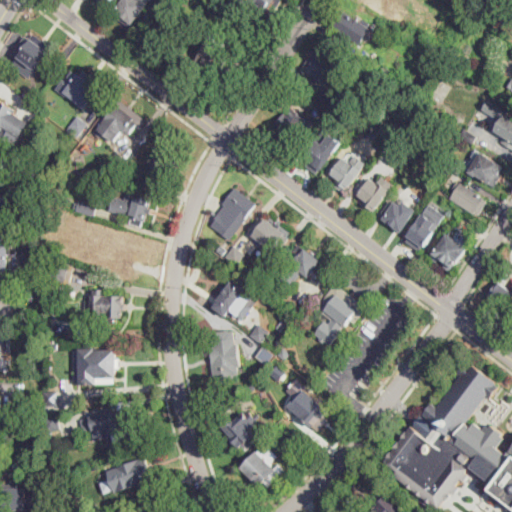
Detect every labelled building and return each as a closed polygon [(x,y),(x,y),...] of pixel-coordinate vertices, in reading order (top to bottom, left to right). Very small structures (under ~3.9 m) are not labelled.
[(151,0),(132,27),(115,16),(126,0),(151,0)] [(252,0),(275,13),(283,0),(252,0)] [(373,28),(362,45),(334,27),(344,10),(373,28)] [(267,21),(259,33),(246,25),(253,13),(267,21)] [(408,20),(403,29),(393,22),(397,14),(408,20)] [(28,34),(39,42),(42,38),(49,44),(46,47),(52,51),(49,55),(53,58),(42,72),(38,69),(31,78),(13,65),(18,60),(12,56),(28,34)] [(213,35),(227,43),(228,41),(238,48),(228,65),(232,68),(227,77),(233,80),(227,90),(192,69),(213,35)] [(474,46),(470,53),(465,50),(469,43),(474,46)] [(344,63),(331,84),(309,70),(322,49),(344,63)] [(439,61),(431,67),(427,62),(436,56),(439,61)] [(392,69),(388,74),(382,70),(386,64),(392,69)] [(102,83),(98,88),(100,90),(86,108),(68,94),(67,96),(57,89),(64,79),(66,81),(74,71),(81,76),(85,70),(102,83)] [(340,93),(332,105),(321,97),(328,85),(340,93)] [(492,93),(488,101),(483,98),(487,90),(492,93)] [(27,122),(22,131),(8,123),(1,135),(0,134),(0,100),(18,110),(15,115),(27,122)] [(141,124),(133,134),(127,130),(126,133),(123,131),(119,137),(103,125),(118,104),(137,118),(135,120),(141,124)] [(354,112),(346,123),(334,115),(342,104),(354,112)] [(311,119),(302,131),(305,133),(294,147),(276,134),(278,131),(274,128),(285,112),(287,113),(292,106),(311,119)] [(511,146),(505,142),(507,137),(495,130),(506,113),(511,116),(511,146)] [(78,138),(72,133),(76,129),(71,126),(79,116),(89,124),(78,138)] [(56,124),(51,132),(41,126),(47,118),(56,124)] [(473,144),(460,135),(466,127),(479,136),(473,144)] [(27,138),(22,148),(15,145),(20,135),(27,138)] [(343,143),(324,170),(322,168),(319,173),(303,162),(319,139),(324,143),(331,135),(343,143)] [(404,148),(396,159),(385,151),(393,140),(404,148)] [(163,191),(145,183),(165,141),(183,149),(163,191)] [(130,160),(121,171),(110,162),(119,151),(130,160)] [(496,187),(470,171),(483,151),(507,166),(503,173),(504,174),(496,187)] [(363,170),(345,193),(334,185),(339,178),(333,173),(345,157),(363,170)] [(29,161),(26,176),(11,173),(14,158),(29,161)] [(463,170),(460,175),(455,171),(458,166),(463,170)] [(395,185),(376,211),(364,202),(366,200),(360,196),(372,178),(381,185),(386,178),(395,185)] [(481,215),(477,213),(454,199),(463,183),(487,197),(486,199),(489,201),(481,215)] [(35,198),(19,199),(19,184),(34,184),(35,198)] [(259,204),(232,239),(220,229),(226,221),(218,215),(223,209),(225,210),(228,207),(224,204),(237,187),(259,204)] [(154,199),(147,222),(145,221),(144,226),(132,223),(134,217),(111,211),(115,196),(127,199),(129,192),(154,199)] [(0,195),(4,195),(4,193),(9,193),(9,210),(0,210),(0,195)] [(422,203),(403,231),(385,219),(386,217),(382,215),(392,200),(396,203),(398,201),(403,204),(410,194),(422,203)] [(80,201),(99,207),(96,216),(78,211),(78,209),(75,208),(76,202),(80,203),(80,201)] [(83,232),(66,226),(70,212),(88,218),(83,232)] [(436,230),(422,251),(407,240),(425,213),(438,223),(434,229),(436,230)] [(290,239),(280,252),(275,248),(274,250),(254,235),(267,218),(287,233),(285,236),(290,239)] [(469,248),(452,272),(445,266),(448,262),(442,258),(438,262),(431,257),(450,233),(469,248)] [(133,239),(130,249),(132,250),(125,274),(109,269),(109,270),(93,265),(96,256),(85,253),(89,238),(102,243),(103,240),(118,244),(121,235),(133,239)] [(0,243),(8,243),(8,268),(0,267),(0,243)] [(228,249),(224,254),(218,250),(222,245),(228,249)] [(247,254),(239,265),(228,256),(236,246),(247,254)] [(328,266),(320,275),(315,271),(310,278),(303,272),(292,286),(282,277),(301,254),(301,255),(306,249),(328,266)] [(50,267),(49,258),(59,256),(60,265),(50,267)] [(44,257),(44,271),(30,271),(30,257),(44,257)] [(255,307),(245,320),(233,311),(229,316),(216,307),(240,275),(252,285),(250,287),(258,293),(251,303),(255,307)] [(511,289),(511,312),(511,314),(487,297),(500,280),(511,289)] [(368,308),(355,323),(351,320),(347,326),(345,324),(340,331),(342,333),(332,346),(326,341),(325,343),(320,339),(322,337),(317,333),(327,321),(330,323),(333,320),(319,308),(338,284),(368,308)] [(127,295),(127,311),(124,311),(124,318),(118,318),(118,323),(109,323),(109,316),(105,316),(86,316),(86,301),(93,301),(93,289),(108,289),(108,295),(127,295)] [(310,310),(306,315),(301,311),(305,306),(310,310)] [(289,323),(282,331),(278,327),(285,319),(289,323)] [(263,343),(252,334),(261,324),(272,333),(263,343)] [(236,338),(237,343),(240,343),(242,367),(240,367),(241,374),(236,375),(236,378),(228,379),(229,383),(216,385),(212,346),(215,346),(215,340),(236,338)] [(32,344),(32,352),(11,352),(11,351),(11,339),(12,339),(25,339),(25,344),(32,344)] [(276,352),(267,364),(257,357),(259,354),(262,350),(266,345),(276,352)] [(286,359),(280,353),(285,346),(292,352),(286,359)] [(118,362),(118,365),(118,378),(115,378),(115,383),(97,383),(97,379),(94,379),(93,365),(88,365),(87,355),(92,354),(92,350),(110,349),(118,349),(118,362)] [(501,389),(493,399),(490,396),(487,400),(485,402),(469,423),(479,432),(481,430),(486,433),(489,436),(494,440),(492,442),(511,457),(511,501),(488,483),(496,473),(474,456),(468,464),(467,466),(471,469),(469,471),(468,473),(471,476),(466,482),(464,480),(460,485),(462,487),(457,493),(455,492),(453,494),(456,495),(455,496),(451,501),(448,499),(442,506),(399,473),(386,462),(388,460),(416,424),(422,416),(422,415),(429,420),(430,418),(425,414),(434,403),(439,406),(462,377),(458,375),(471,358),(500,381),(497,386),(501,389)] [(51,379),(51,383),(55,383),(55,384),(55,391),(59,391),(59,404),(59,406),(45,406),(45,401),(45,380),(45,379),(51,379)] [(257,388),(251,393),(248,388),(247,387),(251,384),(253,383),(257,388)] [(335,413),(314,438),(302,427),(308,420),(294,409),(309,391),(331,409),(335,413)] [(131,417),(134,430),(131,431),(133,438),(114,442),(110,427),(107,428),(109,438),(96,441),(91,417),(95,416),(129,408),(130,413),(131,417)] [(251,412),(254,415),(257,412),(262,418),(256,422),(258,425),(253,430),(257,434),(241,449),(234,441),(232,439),(234,438),(232,436),(222,425),(231,418),(235,422),(249,409),(251,412)] [(62,429),(48,433),(45,420),(50,418),(59,416),(62,428),(62,429)] [(280,448),(278,450),(267,439),(277,429),(288,439),(286,442),(280,448)] [(271,447),(280,456),(272,464),(276,468),(280,463),(286,470),(284,472),(282,474),(269,487),(266,483),(262,487),(242,467),(261,448),(266,452),(271,447)] [(156,479),(160,490),(160,492),(146,497),(142,485),(118,493),(110,471),(148,457),(151,466),(152,469),(156,479)] [(36,491),(36,510),(16,510),(13,510),(2,510),(2,488),(35,488),(36,488),(36,491)] [(57,504),(55,505),(50,493),(58,489),(63,501),(63,502),(57,504)] [(404,510),(402,511),(373,511),(379,506),(377,504),(387,494),(404,510)]
